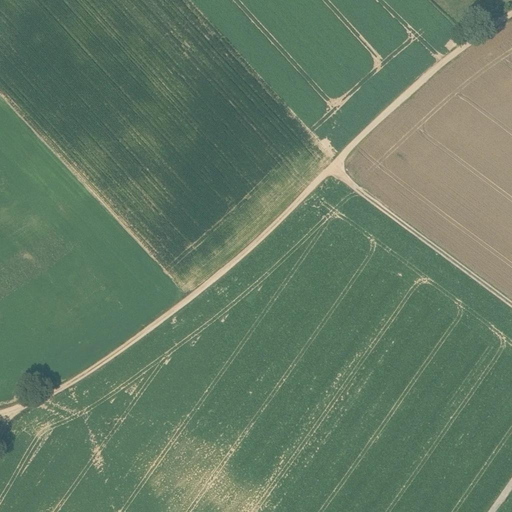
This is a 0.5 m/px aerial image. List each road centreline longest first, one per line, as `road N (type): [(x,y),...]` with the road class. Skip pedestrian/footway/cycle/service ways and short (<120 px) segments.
road 1 (track): [(511,13),(434,68),(287,213),(165,317),(86,373),(12,409)]
road 2 (track): [(331,166),(511,305)]
